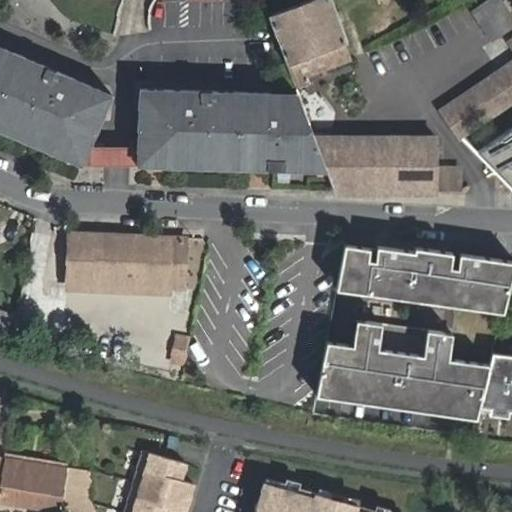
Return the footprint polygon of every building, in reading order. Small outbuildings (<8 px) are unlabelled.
[(304,74),(349,57),(345,48),(348,46),(329,0),(308,0),(269,15),(295,86),(307,82),(304,74)] [(491,0),(471,12),(490,44),(511,30),(511,20),(499,0),(491,0)] [(106,145),(96,137),(115,92),(0,41),(0,129),(83,165),(105,166),(106,145)] [(511,42),(508,44),(511,49),(511,66),(442,114),(460,137),(511,101),(511,42)] [(273,90),(142,86),(140,166),(327,169),(314,136),(297,92),(290,95),(273,94),(273,90)] [(511,124),(475,152),(511,190),(511,124)] [(439,175),(439,137),(314,136),(327,169),(336,190),(464,190),(464,176),(439,175)] [(70,232),(68,282),(177,289),(186,289),(189,238),(70,232)] [(453,303),(504,309),(511,276),(511,258),(460,253),(458,266),(451,266),(453,252),(415,247),(414,250),(378,246),(378,248),(346,245),(338,288),(446,302),(449,280),(456,281),(453,303)] [(354,345),(328,342),(317,396),(477,416),(479,408),(490,362),(449,357),(452,332),(357,320),(354,345)] [(479,408),(484,409),(483,416),(503,418),(504,412),(511,412),(511,358),(492,355),(490,362),(479,408)] [(175,481),(180,464),(137,451),(131,473),(140,476),(137,485),(184,499),(188,485),(175,481)] [(88,511),(85,472),(4,457),(3,460),(0,459),(0,500),(57,511),(88,511)] [(375,511),(266,481),(259,503),(256,502),(252,511),(375,511)] [(137,485),(134,494),(126,492),(120,511),(166,511),(167,510),(176,511),(180,511),(184,499),(137,485)]
